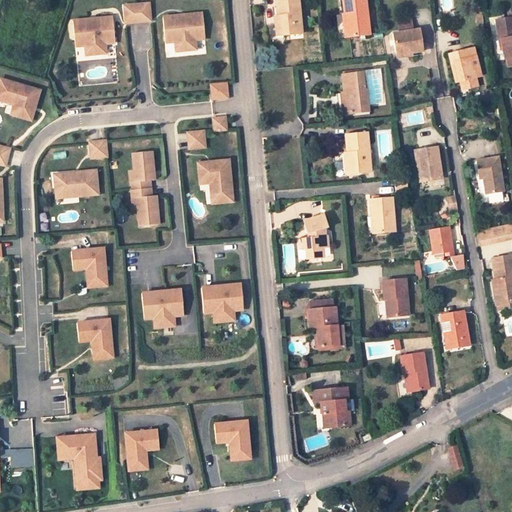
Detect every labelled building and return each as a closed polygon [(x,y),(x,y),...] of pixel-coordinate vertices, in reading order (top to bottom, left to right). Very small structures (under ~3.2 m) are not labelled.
[(281,13),(283,35),(300,33),(295,0),(276,0),(279,13),(281,13)] [(347,14),(349,37),(369,35),(365,0),(342,0),(344,14),(347,14)] [(124,6),(125,23),(150,21),(149,4),(124,6)] [(205,39),(202,13),(185,15),(186,18),(179,18),(179,16),(163,17),(165,43),(175,42),(175,46),(195,44),(195,40),(205,39)] [(274,13),(276,36),(283,35),(281,13),(279,13),(274,13)] [(482,13),(475,14),(476,30),(484,30),(482,13)] [(505,56),(507,64),(511,63),(511,15),(495,18),(499,38),(500,38),(504,56),(505,56)] [(85,49),(105,48),(105,44),(115,43),(113,17),(96,19),(96,21),(90,22),(89,19),(73,21),(75,47),(85,46),(85,49)] [(395,22),(397,33),(413,30),(411,19),(395,22)] [(418,30),(393,34),(397,58),(412,56),(411,53),(422,52),(418,30)] [(481,76),(473,48),(448,55),(455,83),(459,82),(475,78),(481,76)] [(346,93),(348,114),(368,112),(366,91),(364,91),(362,73),(341,75),(343,94),(346,93)] [(0,78),(0,100),(14,105),(15,101),(0,96),(0,94),(4,80),(0,78)] [(462,91),(478,86),(475,78),(459,82),(462,91)] [(35,107),(40,91),(4,80),(0,94),(0,96),(15,101),(14,105),(11,115),(31,121),(31,119),(30,119),(33,110),(29,109),(30,106),(35,107)] [(226,84),(210,85),(212,100),(228,98),(226,84)] [(189,149),(205,147),(203,131),(187,133),(189,149)] [(350,153),(352,173),(370,171),(366,133),(345,135),(346,153),(350,153)] [(107,157),(105,141),(89,142),(91,158),(107,157)] [(0,164),(5,166),(10,149),(0,146),(0,164)] [(435,148),(413,152),(419,181),(441,177),(435,148)] [(135,182),(130,183),(132,198),(136,198),(138,209),(139,226),(159,224),(156,196),(147,197),(146,181),(154,180),(152,152),(132,153),(134,170),(135,182)] [(344,153),(346,174),(352,173),(350,153),(346,153),(344,153)] [(482,178),(485,193),(503,190),(498,157),(475,160),(478,179),(482,178)] [(208,162),(198,163),(200,184),(210,183),(214,183),(215,199),(232,197),(229,160),(212,162),(212,167),(208,167),(208,162)] [(60,194),(78,193),(79,196),(98,195),(96,171),(78,172),(79,177),(75,177),(75,173),(58,174),(60,194)] [(56,198),(79,196),(78,193),(60,194),(58,174),(54,174),(56,198)] [(398,192),(408,191),(406,178),(395,179),(398,192)] [(214,183),(210,183),(212,204),(233,202),(232,197),(215,199),(214,183)] [(444,198),(448,213),(456,211),(453,196),(444,198)] [(376,214),(378,233),(394,231),(392,198),(370,200),(371,214),(376,214)] [(305,238),(306,249),(306,259),(324,257),(323,248),(327,247),(325,228),(326,228),(322,215),(303,221),(307,233),(311,233),(311,237),(305,238)] [(511,237),(511,224),(477,230),(479,243),(511,237)] [(453,251),(448,227),(429,230),(433,254),(453,251)] [(103,249),(71,252),(72,270),(86,269),(87,281),(106,280),(103,249)] [(461,255),(450,257),(456,271),(463,269),(461,255)] [(507,298),(508,303),(511,302),(511,255),(492,259),(495,281),(496,285),(493,286),(496,300),(507,298)] [(389,300),(391,316),(409,315),(405,279),(383,282),(385,300),(389,300)] [(218,286),(201,288),(203,314),(213,313),(214,316),(234,315),(233,311),(243,310),(241,284),(224,286),(225,289),(218,290),(218,286)] [(158,292),(141,294),(144,319),(154,318),(154,322),(174,320),(174,316),(184,316),(181,290),(165,291),(165,295),(158,296),(158,292)] [(317,327),(319,347),(338,345),(335,307),(308,310),(310,328),(317,327)] [(448,330),(451,348),(469,345),(463,312),(440,316),(443,331),(448,330)] [(109,320),(77,323),(79,342),(92,341),(93,353),(112,351),(109,320)] [(113,357),(112,351),(93,353),(94,359),(113,357)] [(408,373),(411,391),(428,388),(423,353),(400,357),(403,374),(408,373)] [(328,412),(330,427),(350,425),(349,411),(345,412),(344,401),(348,401),(346,388),(313,391),(314,403),(320,403),(321,413),(323,413),(328,412)] [(246,421),(214,424),(216,443),(229,442),(231,454),(249,452),(246,421)] [(157,430),(125,434),(128,465),(147,463),(145,451),(159,449),(157,430)] [(362,437),(364,442),(372,439),(369,433),(362,437)] [(94,435),(57,438),(58,457),(77,455),(79,482),(98,480),(96,458),(94,435)] [(443,451),(449,472),(461,468),(456,448),(443,451)] [(33,449),(0,450),(0,457),(10,457),(11,468),(34,467),(33,449)] [(249,452),(231,454),(231,461),(250,459),(249,452)] [(77,455),(58,457),(58,460),(74,458),(77,489),(99,488),(98,480),(79,482),(77,455)]
